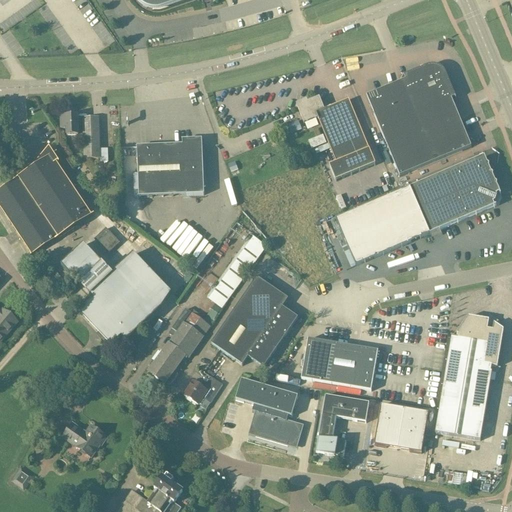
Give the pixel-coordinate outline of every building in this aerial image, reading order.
[(137,0),(138,1),(139,2),(140,3),(141,4),(142,5),(143,6),(144,7),(145,7),(146,8),(147,8),(148,8),(149,9),(151,9),(152,9),(154,9),(156,9),(157,9),(158,9),(160,9),(161,9),(186,0),(137,0)] [(416,114),(452,99),(456,97),(446,74),(445,73),(445,71),(444,71),(443,69),(442,68),(440,67),(439,67),(437,66),(436,66),(435,66),(434,65),(432,65),(431,66),(428,66),(405,76),(406,80),(402,81),(416,114)] [(369,101),(389,150),(425,135),(416,114),(402,81),(372,94),(369,101)] [(376,166),(362,131),(349,100),(325,110),(320,98),(308,102),(307,100),(297,105),(305,124),(318,118),(337,164),(329,167),(336,182),(376,166)] [(472,147),(452,99),(416,114),(425,135),(389,150),(400,177),(472,147)] [(83,135),(84,159),(100,159),(99,118),(82,119),(83,123),(78,123),(77,117),(61,117),(61,129),(67,129),(67,137),(78,136),(78,135),(83,135)] [(288,126),(292,134),(302,130),(299,122),(288,126)] [(138,148),(140,198),(205,196),(203,141),(183,141),(184,146),(138,148)] [(0,208),(32,256),(66,234),(92,217),(57,165),(59,164),(49,149),(29,172),(0,191),(0,208)] [(356,266),(497,206),(501,195),(485,156),(336,220),(356,266)] [(13,173),(20,168),(15,160),(8,165),(13,173)] [(238,170),(235,162),(228,165),(231,173),(238,170)] [(122,205),(113,206),(110,208),(118,215),(122,215),(122,205)] [(108,255),(120,244),(107,229),(95,241),(108,255)] [(208,299),(224,309),(268,245),(253,235),(208,299)] [(86,245),(64,266),(82,286),(104,265),(86,245)] [(172,294),(134,255),(90,297),(94,302),(81,314),(112,347),(122,338),(126,343),(129,340),(130,340),(131,339),(131,338),(161,310),(172,294)] [(299,319),(283,308),(289,300),(257,278),(211,345),(243,367),(249,358),(264,369),(299,319)] [(177,351),(157,380),(165,386),(166,384),(169,386),(172,385),(178,377),(177,374),(175,372),(185,357),(189,360),(211,328),(210,327),(222,309),(215,305),(203,323),(186,310),(172,330),(169,336),(173,339),(169,345),(177,351)] [(0,342),(17,323),(2,311),(1,312),(0,311),(0,342)] [(452,339),(436,434),(480,441),(492,373),(491,373),(492,367),(497,368),(503,331),(494,325),(493,331),(487,330),(489,322),(469,318),(457,335),(459,335),(458,340),(452,339)] [(309,340),(302,381),(372,393),(379,352),(309,340)] [(169,345),(148,374),(157,380),(177,351),(169,345)] [(387,364),(384,387),(394,388),(397,365),(387,364)] [(198,406),(203,400),(211,405),(223,387),(211,379),(204,390),(193,383),(184,397),(198,406)] [(297,450),(300,442),(304,427),(288,422),(289,417),(293,418),(299,398),(242,381),(236,401),(255,407),(253,413),(256,413),(249,436),(297,450)] [(323,417),(319,439),(317,454),(344,459),(347,444),(334,442),(338,419),(366,424),(370,405),(326,397),(323,417)] [(387,448),(398,450),(405,411),(382,406),(375,446),(387,448)] [(429,415),(405,411),(398,450),(422,454),(429,415)] [(101,446),(102,447),(107,439),(91,428),(86,434),(73,425),(63,439),(91,459),(101,446)] [(23,472),(16,482),(23,486),(30,477),(23,472)] [(453,472),(451,484),(464,487),(466,475),(453,472)] [(148,503),(147,504),(157,511),(166,511),(173,503),(174,504),(183,492),(171,483),(174,479),(167,474),(164,478),(155,491),(156,492),(148,503)] [(132,493),(118,511),(179,511),(182,509),(174,504),(173,503),(166,511),(157,511),(147,504),(148,503),(132,493)]
